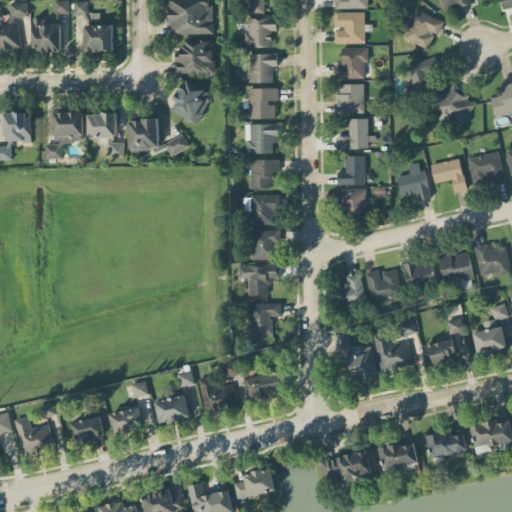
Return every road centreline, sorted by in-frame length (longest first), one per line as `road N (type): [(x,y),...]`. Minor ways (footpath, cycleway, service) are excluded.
road 1 (residential): [(511,380),(0,491)]
road 2 (residential): [(310,419),(305,0)]
road 3 (residential): [(134,0),(139,79),(0,82)]
road 4 (residential): [(511,206),(310,250)]
